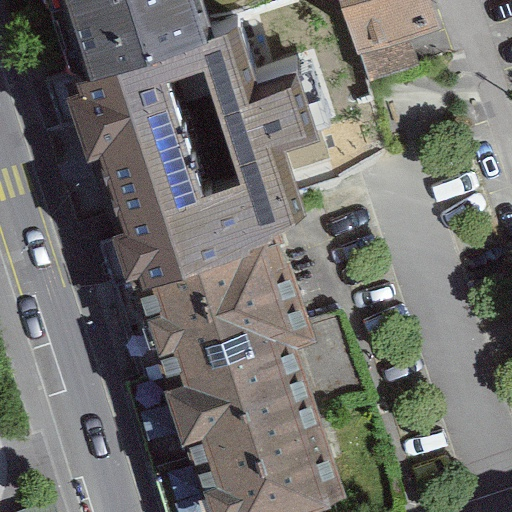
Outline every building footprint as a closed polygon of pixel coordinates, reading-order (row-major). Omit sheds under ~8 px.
[(59,0),(82,74),(210,31),(201,0),(59,0)] [(427,0),(343,0),(359,52),(436,30),(427,0)] [(236,22),(210,31),(82,74),(115,172),(305,108),(294,75),(258,87),(236,22)] [(305,108),(115,172),(149,275),(277,232),(304,223),(281,153),(316,141),(305,108)] [(277,232),(149,275),(222,511),(311,511),(353,498),(299,334),(312,329),(277,232)]
